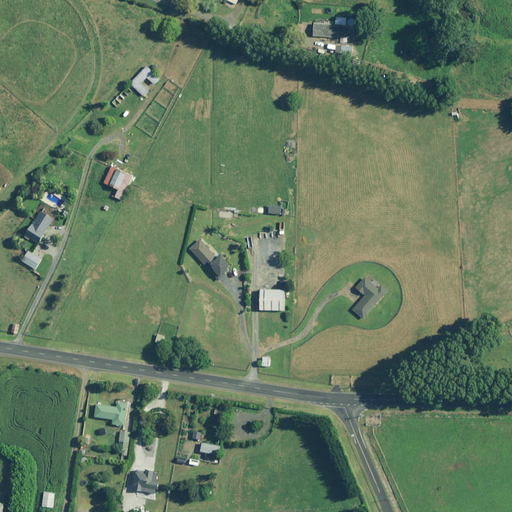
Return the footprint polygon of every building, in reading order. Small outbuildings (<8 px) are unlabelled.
[(356,25),(315,23),(314,37),(355,39),(356,25)] [(148,78),(154,84),(155,84),(161,79),(148,66),(112,102),(117,107),(136,88),(144,96),(150,90),(149,90),(143,83),(148,78)] [(111,167),(104,182),(119,189),(116,196),(122,199),(134,175),(118,168),(117,170),(111,167)] [(283,206),(270,205),(270,206),(265,205),(264,213),(285,215),(286,209),(282,209),(283,206)] [(45,233),(54,218),(42,211),(36,220),(34,223),(33,223),(26,235),(40,243),(45,233)] [(208,262),(221,277),(234,265),(224,254),(219,258),(210,249),(212,246),(209,243),(207,245),(202,239),(191,249),(205,265),(208,262)] [(42,258),(33,252),(29,250),(23,261),(36,269),(42,258)] [(39,268),(36,273),(43,277),(46,273),(39,268)] [(382,296),(380,294),(382,291),(379,288),(381,285),(373,279),(368,275),(357,289),(366,295),(354,310),(364,318),(382,296)] [(262,289),(260,310),(286,311),(287,290),(262,289)] [(18,334),(20,324),(14,323),(12,332),(18,334)] [(167,335),(158,333),(156,342),(164,345),(167,335)] [(272,357),(264,357),(263,366),(271,367),(272,357)] [(129,404),(117,402),(116,407),(97,404),(95,417),(114,419),(113,424),(126,426),(129,404)] [(216,407),(215,414),(223,416),(225,409),(216,407)] [(131,432),(121,431),(123,442),(122,455),(128,456),(131,432)] [(203,433),(195,431),(194,438),(201,440),(203,433)] [(212,454),(219,455),(220,445),(203,442),(201,452),(206,453),(204,459),(211,460),(212,454)] [(157,481),(159,473),(156,473),(156,471),(147,470),(146,471),(137,470),(135,486),(136,486),(136,490),(151,493),(150,494),(156,495),(157,488),(160,489),(161,482),(157,481)] [(53,508),(55,493),(44,491),(42,506),(53,508)] [(123,495),(113,496),(114,508),(124,507),(123,495)]
